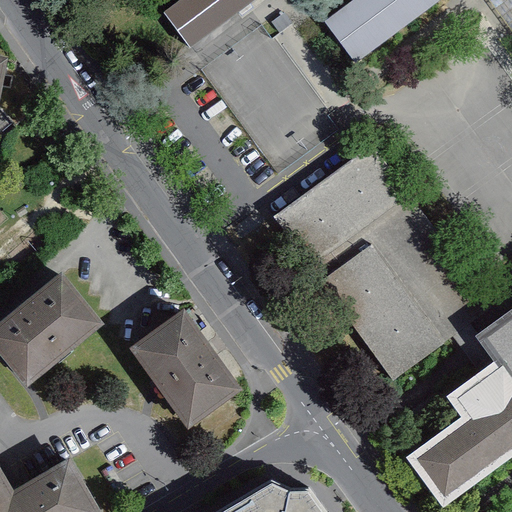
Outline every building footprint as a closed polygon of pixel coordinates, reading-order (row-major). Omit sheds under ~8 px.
[(182,0),(165,12),(189,45),(250,0),(182,0)] [(511,0),(357,0),(322,26),(355,68),(447,0),(511,0)] [(320,264),(411,196),(373,146),(282,215),(320,264)] [(445,349),(382,243),(330,274),(394,380),(445,349)] [(63,271),(0,322),(0,346),(27,379),(102,319),(63,271)] [(186,308),(132,346),(189,426),(243,388),(186,308)] [(405,466),(439,511),(449,511),(511,466),(511,319),(476,346),(494,370),(447,406),(462,426),(405,466)] [(0,464),(0,511),(103,511),(70,455),(14,488),(0,464)] [(268,477),(209,511),(321,511),(304,490),(268,477)]
